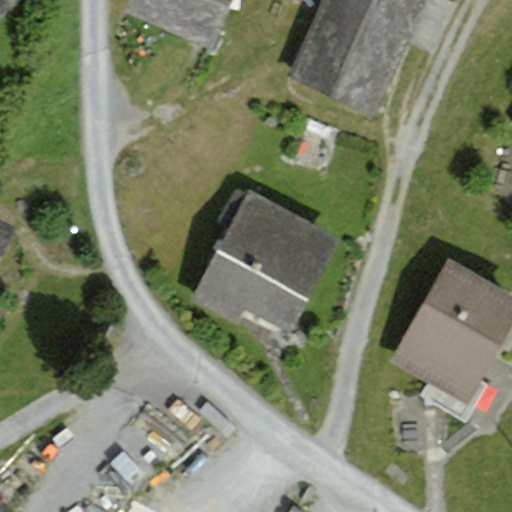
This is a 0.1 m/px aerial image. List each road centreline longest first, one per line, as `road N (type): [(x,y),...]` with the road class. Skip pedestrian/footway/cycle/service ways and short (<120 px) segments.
road 1 (residential): [(330,469),(162,341),(120,274),(100,203),(97,0)]
road 2 (residential): [(479,0),(432,84),(369,280),(330,469)]
